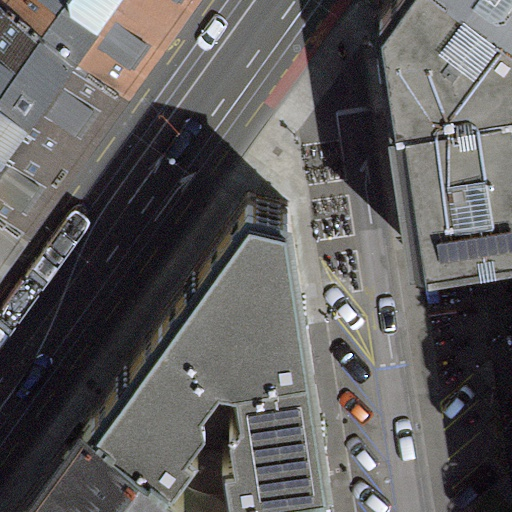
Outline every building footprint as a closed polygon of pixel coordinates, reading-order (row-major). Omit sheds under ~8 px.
[(122,61),(38,0),(0,0),(0,180),(23,197),(122,61)] [(166,0),(38,0),(122,61),(166,0)] [(388,0),(381,10),(397,108),(511,88),(511,19),(484,0),(388,0)] [(511,0),(484,0),(511,19),(511,0)] [(511,232),(511,88),(397,108),(419,247),(511,232)] [(0,229),(23,197),(0,180),(0,229)] [(163,314),(225,360),(237,364),(313,351),(289,201),(250,191),(163,314)] [(92,411),(173,472),(200,435),(190,427),(208,403),(206,387),(225,360),(163,314),(92,411)] [(313,351),(237,364),(242,397),(234,409),(238,438),(226,441),(233,484),(280,477),(330,469),(313,351)] [(92,411),(19,511),(162,511),(184,481),(173,472),(92,411)] [(336,511),(330,469),(280,477),(284,497),(272,499),(268,511),(336,511)]
